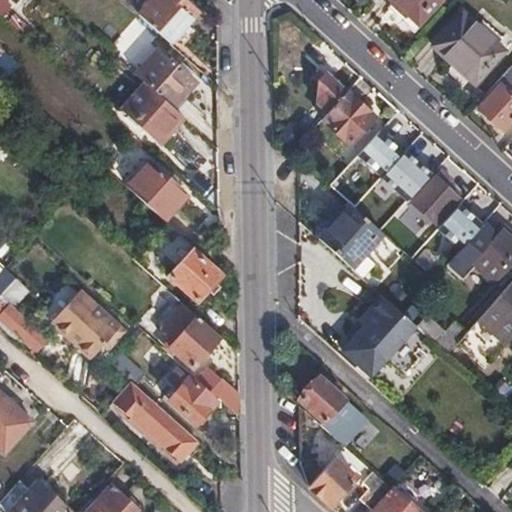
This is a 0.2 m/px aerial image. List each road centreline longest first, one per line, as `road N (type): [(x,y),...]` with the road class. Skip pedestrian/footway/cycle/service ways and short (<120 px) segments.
road 1 (residential): [(257,488),(251,0)]
road 2 (residential): [(511,191),(300,0)]
